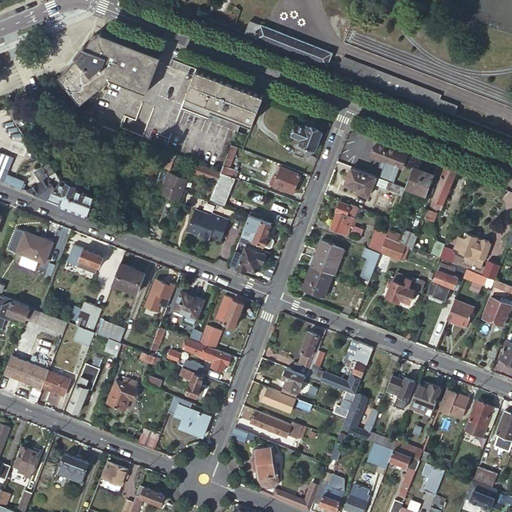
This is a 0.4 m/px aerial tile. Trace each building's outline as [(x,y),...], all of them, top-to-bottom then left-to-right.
[(248,21),(243,34),(337,70),(339,64),(329,60),(331,54),(248,21)] [(62,73),(59,76),(81,102),(112,78),(147,92),(161,55),(102,32),(93,36),(90,41),(84,50),(80,53),(78,57),(76,58),(75,60),(72,63),(71,64),(69,67),(65,71),(62,73)] [(339,64),(337,70),(371,83),(376,71),(342,58),(339,64)] [(200,70),(197,69),(181,108),(185,109),(200,70)] [(264,95),(200,70),(185,109),(209,118),(210,115),(240,126),(250,130),(264,95)] [(376,71),(371,83),(453,116),(456,108),(438,100),(439,96),(376,71)] [(110,140),(114,130),(100,123),(96,134),(110,140)] [(302,159),(314,164),(317,157),(313,155),(322,131),(311,126),(311,128),(296,123),(292,133),(299,136),(296,142),(307,146),(302,159)] [(356,143),(348,164),(352,165),(360,168),(367,148),(356,143)] [(397,151),(377,144),(373,156),(402,167),(407,153),(398,150),(397,151)] [(230,168),(237,147),(231,145),(220,172),(232,177),(235,170),(230,168)] [(0,179),(21,188),(24,181),(8,174),(14,158),(0,152),(0,179)] [(176,155),(170,152),(164,167),(170,170),(176,155)] [(220,172),(194,162),(191,171),(216,181),(220,172)] [(48,163),(43,166),(43,167),(55,186),(59,179),(56,172),(54,172),(48,163)] [(360,168),(352,165),(346,181),(349,182),(361,187),(360,190),(359,191),(369,195),(374,182),(377,175),(360,168)] [(457,170),(444,165),(440,175),(442,176),(430,207),(440,212),(457,170)] [(433,173),(413,166),(405,186),(409,187),(425,194),(433,173)] [(27,190),(47,198),(55,186),(43,167),(35,172),(41,182),(27,190)] [(277,175),(274,174),(270,184),(293,193),(300,174),(281,167),(277,175)] [(186,179),(168,172),(160,193),(179,200),(186,179)] [(224,205),(235,178),(232,177),(220,172),(216,181),(209,199),(224,205)] [(388,179),(377,175),(374,182),(386,186),(388,179)] [(47,198),(87,213),(94,195),(75,187),(76,184),(75,180),(69,178),(66,180),(60,178),(59,179),(55,186),(47,198)] [(405,186),(388,179),(386,186),(400,192),(401,188),(404,189),(405,186)] [(425,194),(409,187),(407,193),(423,199),(425,194)] [(358,206),(351,203),(350,205),(340,201),(336,210),(338,211),(331,227),(347,233),(358,206)] [(211,215),(196,209),(187,231),(209,239),(210,237),(220,241),(228,220),(212,214),(211,215)] [(427,209),(424,217),(433,220),(436,213),(427,209)] [(266,236),(271,223),(249,214),(244,226),(254,230),(255,227),(258,229),(254,241),(251,239),(252,237),(242,233),(239,241),(261,250),(264,244),(270,247),(272,246),(274,240),(273,239),(266,236)] [(254,230),(244,226),(242,233),(252,237),(251,239),(254,241),(258,229),(255,227),(254,230)] [(386,236),(387,232),(377,229),(370,248),(380,252),(380,251),(386,236)] [(403,234),(389,229),(387,232),(386,236),(395,239),(404,243),(413,246),(418,234),(405,229),(403,234)] [(52,242),(24,231),(16,251),(44,262),(52,242)] [(464,239),(460,237),(456,248),(460,249),(459,250),(469,254),(470,253),(483,258),(489,244),(476,238),(476,236),(466,232),(464,239)] [(395,239),(386,236),(380,251),(389,254),(399,258),(404,243),(395,239)] [(444,247),(446,242),(437,239),(431,254),(440,257),(444,247)] [(320,240),(311,265),(333,273),(335,274),(344,249),(320,240)] [(238,243),(230,263),(238,265),(245,246),(238,243)] [(404,243),(399,258),(407,261),(413,246),(404,243)] [(265,254),(245,246),(238,265),(245,268),(246,266),(253,268),(257,266),(259,260),(263,261),(265,254)] [(103,255),(83,247),(77,263),(74,268),(87,273),(89,269),(95,272),(98,266),(99,266),(103,255)] [(370,248),(366,247),(362,255),(368,257),(361,275),(370,278),(380,252),(370,248)] [(487,275),(494,278),(500,264),(488,259),(485,267),(451,253),(452,250),(444,247),(440,257),(459,264),(467,267),(487,275)] [(133,267),(120,262),(112,283),(136,292),(144,273),(133,268),(133,267)] [(455,268),(441,262),(434,278),(454,286),(458,276),(452,274),(455,268)] [(467,267),(459,264),(456,272),(458,274),(463,276),(467,267)] [(333,273),(311,265),(302,287),(325,295),(333,273)] [(483,284),(487,275),(467,267),(463,276),(483,284)] [(404,283),(389,278),(387,285),(390,287),(387,294),(400,299),(401,297),(410,300),(413,293),(417,294),(419,288),(422,289),(425,280),(419,278),(418,281),(406,276),(404,283)] [(511,291),(511,285),(494,278),(492,284),(511,291)] [(203,298),(181,290),(174,308),(186,312),(196,316),(203,298)] [(248,303),(240,300),(225,294),(217,316),(224,319),(224,321),(240,327),(249,303),(248,303)] [(27,313),(30,306),(5,297),(0,295),(0,328),(2,329),(7,317),(11,319),(13,314),(25,319),(25,318),(27,313)] [(511,304),(491,296),(483,317),(503,324),(511,304)] [(454,299),(448,317),(466,325),(473,306),(454,299)] [(89,311),(83,327),(86,328),(92,330),(101,306),(84,300),(81,307),(89,311)] [(27,313),(25,318),(34,322),(36,317),(39,310),(30,306),(27,313)] [(66,321),(39,310),(36,317),(34,322),(62,332),(66,321)] [(186,312),(183,321),(193,325),(196,316),(186,312)] [(11,319),(7,317),(2,329),(6,331),(11,319)] [(101,318),(96,332),(108,336),(118,340),(123,327),(101,318)] [(415,324),(409,339),(416,342),(422,327),(415,324)] [(83,327),(78,325),(73,338),(81,341),(86,328),(83,327)] [(165,328),(159,325),(151,347),(157,349),(165,328)] [(81,341),(89,344),(94,331),(92,330),(86,328),(81,341)] [(319,348),(323,336),(309,330),(300,350),(302,351),(315,356),(319,348)] [(103,349),(116,354),(121,341),(118,340),(108,336),(103,349)] [(228,363),(231,353),(199,341),(188,337),(184,348),(202,354),(202,353),(215,358),(213,362),(216,364),(216,366),(222,369),(225,362),(228,363)] [(511,340),(507,338),(500,357),(511,361),(511,340)] [(231,343),(220,339),(217,346),(228,350),(231,343)] [(355,356),(360,342),(353,339),(347,353),(355,356)] [(367,366),(374,347),(360,342),(355,356),(347,353),(345,357),(353,360),(367,366)] [(487,355),(494,358),(499,346),(492,343),(487,355)] [(325,351),(319,348),(315,356),(313,363),(319,366),(325,351)] [(179,360),(181,351),(168,349),(167,358),(179,360)] [(155,354),(149,352),(147,351),(144,358),(152,361),(155,354)] [(315,356),(302,351),(298,362),(311,367),(313,363),(315,356)] [(11,353),(4,372),(38,385),(41,386),(41,385),(47,369),(48,368),(11,353)] [(190,359),(186,367),(200,372),(203,365),(190,359)] [(356,394),(367,366),(353,360),(350,367),(352,372),(349,381),(318,369),(319,366),(313,363),(311,367),(308,375),(347,390),(356,394)] [(311,367),(298,362),(296,361),(293,369),(305,374),(308,375),(311,367)] [(196,394),(204,374),(200,372),(186,367),(182,365),(179,372),(191,377),(186,390),(196,394)] [(293,369),(286,367),(282,376),(289,379),(286,386),(298,391),(300,387),(303,388),(306,382),(302,380),(305,374),(293,369)] [(70,378),(47,369),(41,385),(59,392),(61,388),(65,389),(70,378)] [(161,379),(149,373),(145,382),(158,386),(161,379)] [(85,384),(88,377),(81,374),(69,404),(69,405),(69,407),(70,408),(73,410),(75,409),(76,408),(80,409),(88,386),(85,384)] [(122,380),(116,378),(107,400),(125,407),(131,393),(134,394),(137,386),(134,385),(137,379),(125,374),(122,380)] [(280,383),(286,386),(289,379),(282,376),(280,383)] [(403,382),(391,378),(388,386),(394,389),(393,391),(396,392),(396,393),(408,398),(413,384),(404,380),(403,382)] [(426,385),(419,382),(410,406),(425,412),(431,414),(441,387),(431,383),(429,386),(426,385)] [(270,386),(265,385),(260,399),(264,400),(270,386)] [(284,392),(270,386),(264,400),(291,411),(297,397),(296,397),(284,392)] [(298,391),(286,386),(284,392),(296,397),(298,391)] [(28,399),(35,402),(39,389),(37,388),(33,387),(28,399)] [(465,395),(447,389),(439,408),(462,417),(467,403),(463,402),(465,395)] [(356,394),(347,390),(344,398),(353,402),(356,394)] [(355,431),(354,433),(368,438),(371,431),(379,410),(372,408),(364,428),(358,426),(369,397),(358,393),(345,427),(355,431)] [(189,406),(191,401),(174,394),(168,410),(182,415),(179,424),(203,433),(210,414),(189,406)] [(297,406),(309,411),(312,404),(299,399),(297,406)] [(473,421),(491,428),(499,407),(478,399),(469,422),(471,424),(473,421)] [(334,412),(347,416),(350,409),(337,404),(334,412)] [(272,416),(256,410),(251,421),(287,435),(289,432),(299,435),(303,424),(294,420),(293,424),(292,424),(272,416)] [(511,413),(505,411),(496,434),(511,440),(511,413)] [(0,447),(9,426),(0,422),(0,447)] [(254,434),(234,426),(230,435),(242,440),(244,437),(251,441),(254,434)] [(153,448),(159,433),(144,427),(138,442),(153,448)] [(368,438),(394,448),(396,441),(371,431),(368,438)] [(396,441),(394,448),(420,458),(420,457),(423,450),(397,440),(396,441)] [(344,443),(337,441),(329,462),(335,465),(344,443)] [(390,458),(393,449),(374,442),(371,451),(382,455),(381,458),(389,460),(390,458)] [(31,475),(38,455),(40,451),(31,447),(21,443),(15,460),(21,463),(19,469),(25,471),(25,473),(31,475)] [(274,447),(256,449),(257,457),(254,458),(252,461),(253,468),(255,469),(259,469),(261,483),(263,485),(266,486),(269,486),(271,486),(273,485),(277,484),(279,482),(274,447)] [(361,451),(353,448),(349,458),(357,461),(361,451)] [(420,458),(394,448),(393,449),(390,458),(408,465),(409,461),(411,462),(417,464),(420,458)] [(89,460),(65,450),(58,470),(82,479),(89,460)] [(423,450),(420,457),(429,460),(430,457),(428,455),(429,452),(423,450)] [(441,463),(450,466),(453,459),(444,456),(441,463)] [(128,467),(107,459),(102,474),(107,476),(104,483),(116,488),(119,487),(121,482),(122,482),(128,467)] [(0,476),(5,478),(11,463),(4,460),(3,462),(0,461),(0,476)] [(498,472),(479,464),(475,476),(494,483),(498,472)] [(446,468),(438,465),(435,471),(444,474),(446,468)] [(333,470),(327,467),(324,476),(329,479),(333,470)] [(407,491),(415,469),(409,467),(401,489),(407,491)] [(317,493),(314,500),(337,509),(344,490),(328,484),(330,479),(329,479),(324,476),(317,493)] [(128,511),(135,511),(142,495),(161,502),(165,492),(140,482),(133,500),(128,511)] [(487,494),(491,485),(483,482),(480,490),(487,494)] [(359,484),(353,483),(349,493),(350,494),(345,508),(356,511),(361,511),(369,495),(366,494),(368,488),(359,484)] [(489,511),(498,488),(491,485),(487,494),(480,490),(474,488),(470,499),(481,503),(480,506),(481,509),(489,511)] [(261,486),(259,490),(272,495),(273,491),(261,486)] [(272,495),(299,505),(302,497),(275,487),(273,491),(272,495)] [(11,492),(1,488),(0,491),(0,504),(5,506),(11,492)] [(19,511),(24,511),(32,491),(25,488),(16,511),(19,511)] [(305,498),(302,497),(299,505),(310,510),(314,500),(317,493),(309,490),(305,498)] [(419,511),(429,511),(432,506),(434,500),(425,497),(419,511)] [(126,498),(120,511),(128,511),(133,500),(126,498)] [(400,509),(403,502),(395,499),(389,511),(398,511),(399,511),(400,509)]
